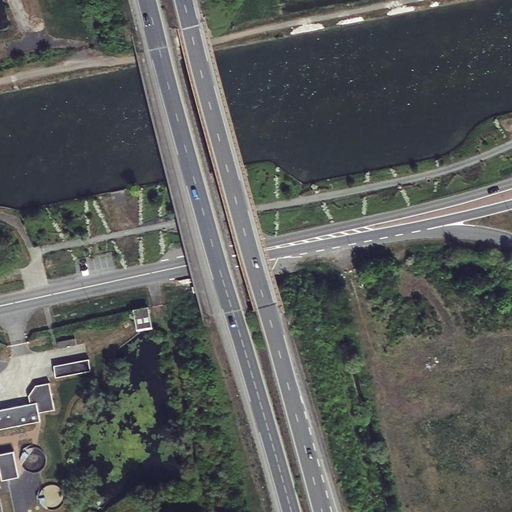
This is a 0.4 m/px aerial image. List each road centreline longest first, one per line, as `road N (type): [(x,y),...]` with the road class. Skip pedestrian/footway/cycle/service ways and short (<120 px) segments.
road 1 (trunk): [(147,0),(290,511)]
road 2 (trunk): [(293,398),(184,0)]
road 3 (tertiary): [(0,307),(297,241)]
road 4 (tertiary): [(511,183),(297,241)]
road 5 (tertiary): [(297,241),(421,226)]
road 6 (trunk): [(334,511),(293,398)]
